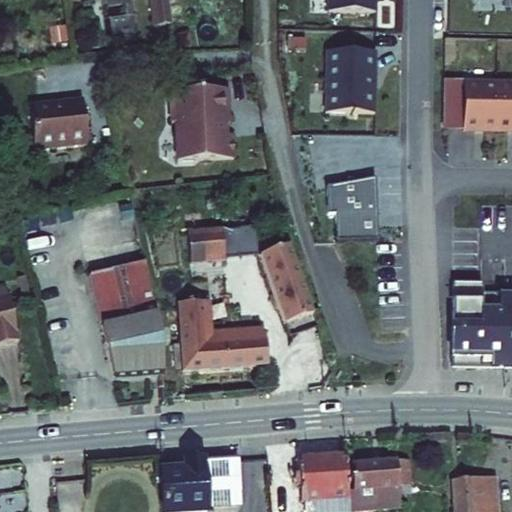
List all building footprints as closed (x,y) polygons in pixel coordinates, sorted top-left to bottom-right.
[(186,26),(181,0),(162,0),(167,29),(186,26)] [(336,0),(336,25),(384,25),(383,1),(380,1),(379,0),(336,0)] [(384,66),(335,66),(335,127),(384,127),(384,100),(380,100),(380,89),(384,89),(384,66)] [(235,85),(178,87),(179,118),(184,118),(185,156),(242,154),(241,130),(233,130),(233,119),(237,119),(235,85)] [(472,141),(506,141),(506,95),(472,95),(472,141)] [(39,114),(49,160),(101,148),(91,102),(39,114)] [(384,193),(335,203),(337,231),(345,231),(347,258),(388,255),(384,193)] [(186,261),(254,257),(252,230),(185,235),(186,261)] [(256,254),(284,321),(311,310),(284,243),(256,254)] [(87,275),(113,383),(162,378),(157,319),(143,261),(87,275)] [(0,345),(18,342),(6,290),(0,291),(0,345)] [(495,304),(495,297),(479,297),(465,297),(465,383),(511,382),(511,323),(495,324),(495,308),(495,304)] [(177,305),(182,371),(270,365),(267,329),(203,333),(201,304),(177,305)] [(511,308),(495,308),(495,324),(511,323),(511,308)] [(315,500),(316,511),(334,511),(356,511),(354,492),(350,450),(304,456),(309,501),(315,500)] [(165,476),(167,511),(252,511),(248,462),(212,465),(208,460),(200,461),(197,466),(192,466),(192,470),(183,470),(183,474),(165,476)] [(416,460),(402,461),(404,487),(410,486),(411,493),(420,493),(416,460)] [(357,467),(360,491),(354,492),(356,511),(376,511),(406,509),(404,487),(402,461),(357,467)] [(451,500),(451,511),(492,511),(492,497),(451,500)]
